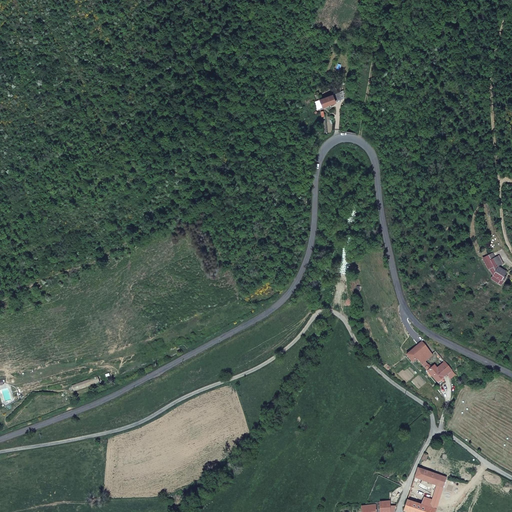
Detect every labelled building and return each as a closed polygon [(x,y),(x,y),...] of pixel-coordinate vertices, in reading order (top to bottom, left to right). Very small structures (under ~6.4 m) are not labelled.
[(341,102),(338,92),(331,94),(335,104),(341,102)] [(335,104),(331,94),(318,99),(321,109),(335,104)] [(505,272),(497,267),(494,268),(490,259),(494,257),(492,252),(481,258),(487,270),(488,271),(491,277),(489,280),(500,286),(503,281),(501,280),(505,272)] [(503,264),(499,255),(494,257),(490,259),(494,268),(497,267),(503,264)] [(417,359),(430,350),(422,341),(403,355),(410,364),(414,361),(417,359)] [(452,371),(442,358),(431,366),(440,379),(442,377),(447,374),(452,371)] [(424,369),(417,359),(414,361),(417,366),(421,371),(424,369)] [(440,379),(431,366),(426,371),(424,369),(421,371),(431,385),(440,379)] [(74,391),(99,382),(97,375),(71,385),(74,391)] [(444,482),(446,477),(416,467),(413,479),(422,482),(435,486),(442,489),(444,482)] [(416,502),(422,482),(413,479),(406,498),(416,502)] [(436,511),(438,511),(442,502),(441,501),(447,483),(444,482),(442,489),(435,509),(434,511),(436,511)] [(435,509),(442,489),(435,486),(431,499),(429,506),(435,509)] [(429,506),(431,499),(423,496),(420,503),(429,506)] [(434,511),(435,509),(429,506),(420,503),(416,502),(406,498),(402,510),(409,511),(434,511)] [(393,511),(395,505),(389,504),(389,501),(378,502),(378,511),(393,511)] [(375,511),(374,503),(365,504),(364,504),(364,505),(360,506),(360,511),(375,511)]
